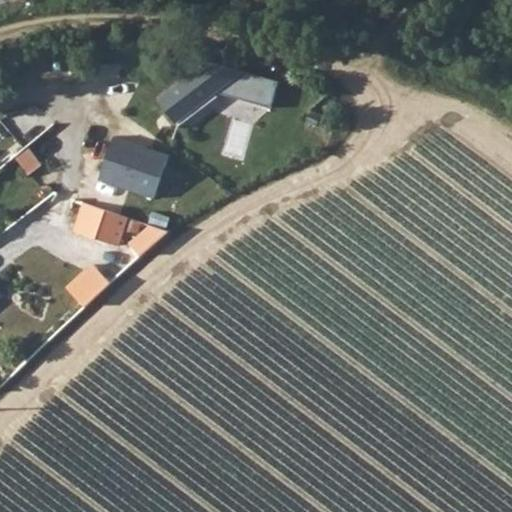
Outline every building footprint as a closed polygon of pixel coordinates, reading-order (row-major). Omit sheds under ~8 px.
[(103,32),(100,58),(173,67),(177,42),(103,32)] [(203,62),(157,98),(175,126),(222,94),(268,108),(278,80),(203,62)] [(166,155),(112,137),(98,180),(152,197),(166,155)] [(127,217),(85,200),(74,227),(116,245),(127,217)] [(150,226),(129,246),(139,257),(166,233),(150,226)] [(89,307),(115,282),(97,262),(70,287),(89,307)]
